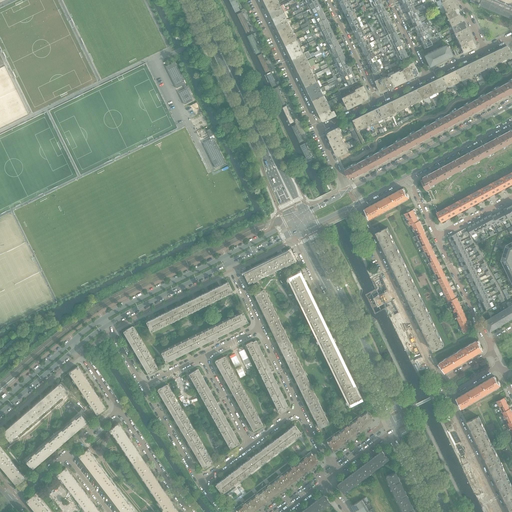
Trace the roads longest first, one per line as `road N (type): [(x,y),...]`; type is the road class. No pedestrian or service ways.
road 1 (secondary): [(188,0),(292,219)]
road 2 (secondary): [(302,213),(200,0)]
road 3 (secondary): [(398,411),(308,225)]
road 4 (residential): [(439,380),(355,203)]
road 5 (residential): [(307,249),(306,263),(380,425)]
road 6 (secondary): [(307,249),(390,416)]
road 7 (tertiary): [(511,102),(348,189)]
road 8 (residential): [(254,0),(317,128)]
road 9 (tertiary): [(225,254),(103,317)]
road 10 (tertiary): [(108,323),(230,261)]
road 11 (residential): [(190,511),(118,408)]
road 12 (residential): [(501,511),(448,398)]
